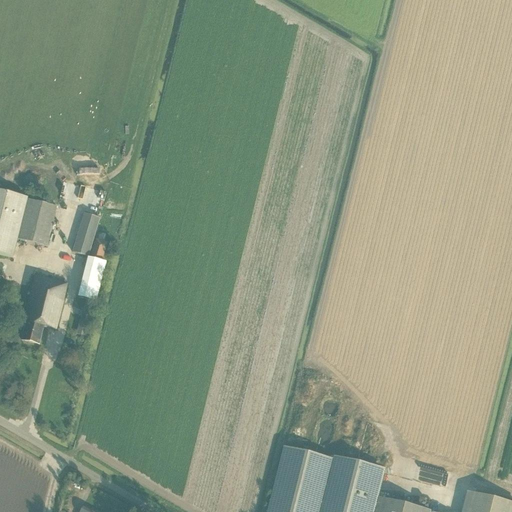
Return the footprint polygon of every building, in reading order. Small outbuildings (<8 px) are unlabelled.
[(18,240),(28,200),(28,199),(0,191),(0,255),(13,259),(18,240)] [(28,200),(18,240),(47,247),(58,208),(28,200)] [(72,252),(89,258),(100,219),(84,214),(72,252)] [(91,256),(102,260),(107,243),(96,239),(91,256)] [(106,263),(88,259),(78,297),(96,302),(106,263)] [(56,330),(68,284),(35,275),(24,321),(20,321),(19,326),(25,327),(21,341),(40,346),(44,327),(56,330)] [(83,302),(76,335),(86,337),(93,304),(83,302)] [(462,511),(431,511),(377,498),(384,473),(285,448),(268,511),(511,511),(511,503),(467,492),(462,511)]
